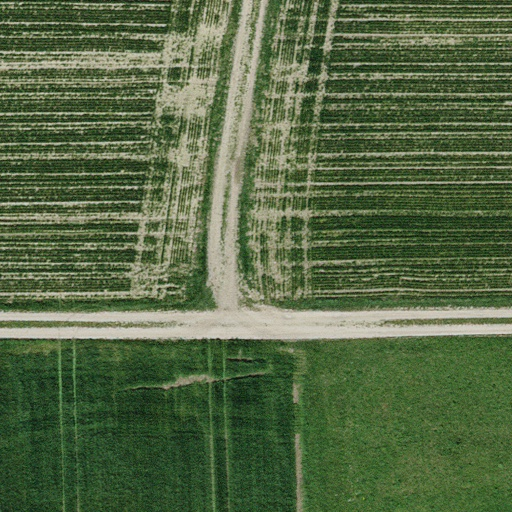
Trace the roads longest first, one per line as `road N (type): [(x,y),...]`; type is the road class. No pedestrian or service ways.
road 1 (track): [(511,322),(0,327)]
road 2 (track): [(256,0),(223,231),(227,327)]
